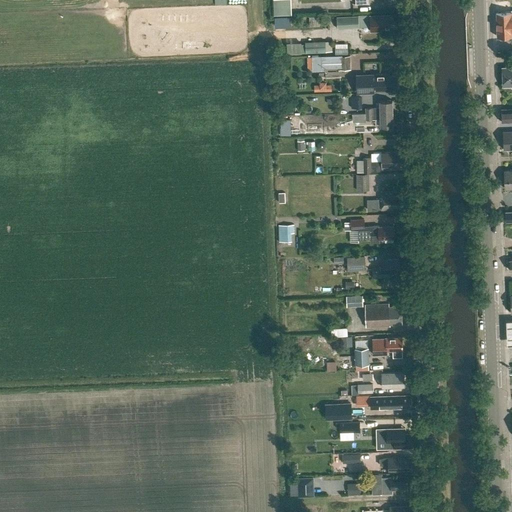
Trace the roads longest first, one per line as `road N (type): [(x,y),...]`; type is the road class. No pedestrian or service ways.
road 1 (unclassified): [(434,511),(415,0)]
road 2 (secondary): [(496,511),(478,0)]
